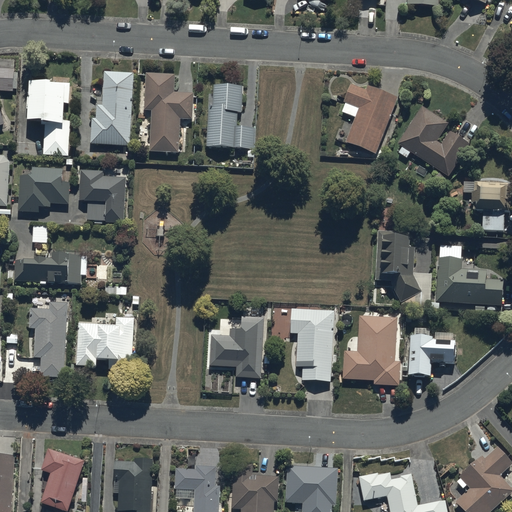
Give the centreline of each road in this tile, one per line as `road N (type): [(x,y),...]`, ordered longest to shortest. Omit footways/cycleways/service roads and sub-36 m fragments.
road 1 (residential): [(0,413),(399,431),(458,408),(511,362)]
road 2 (residential): [(511,102),(465,69),(395,52),(0,33)]
